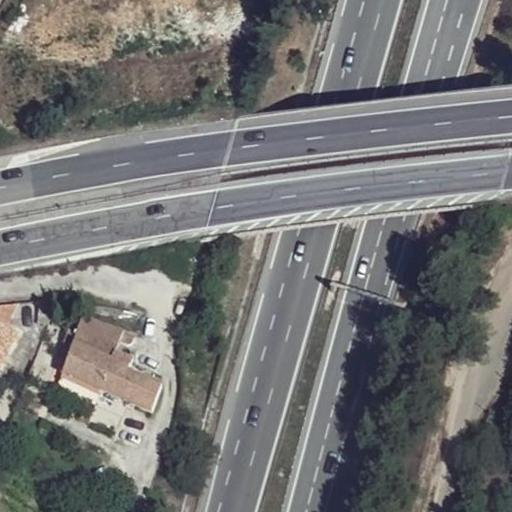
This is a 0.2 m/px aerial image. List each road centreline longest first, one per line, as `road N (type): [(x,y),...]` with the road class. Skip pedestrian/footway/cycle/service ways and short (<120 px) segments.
road 1 (motorway): [(301,511),(451,0)]
road 2 (motorway): [(366,0),(229,511)]
road 3 (motorway): [(0,250),(213,207),(511,174)]
road 4 (motorway): [(511,114),(232,147),(0,191)]
road 5 (residential): [(511,311),(469,405),(444,511)]
